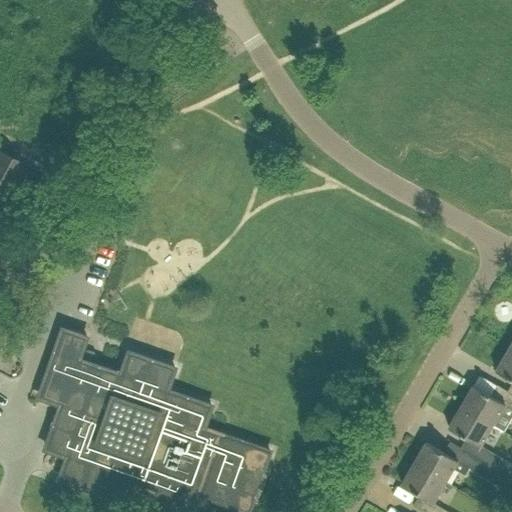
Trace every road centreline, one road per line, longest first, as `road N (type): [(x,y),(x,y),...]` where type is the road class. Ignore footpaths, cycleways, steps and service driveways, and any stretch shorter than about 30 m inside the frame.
road 1 (residential): [(503,247),(313,129),(225,0)]
road 2 (tertiary): [(0,313),(139,72),(190,0)]
road 3 (residential): [(348,511),(503,247)]
